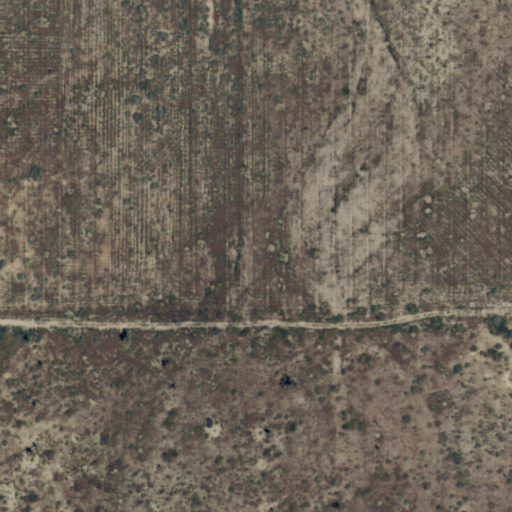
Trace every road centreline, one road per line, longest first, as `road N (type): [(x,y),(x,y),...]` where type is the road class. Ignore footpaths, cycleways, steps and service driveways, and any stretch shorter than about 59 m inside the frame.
road 1 (track): [(0,321),(391,324),(511,309)]
road 2 (residential): [(306,0),(311,511)]
